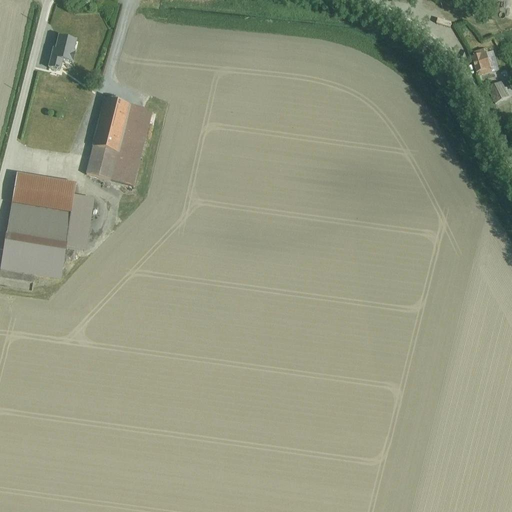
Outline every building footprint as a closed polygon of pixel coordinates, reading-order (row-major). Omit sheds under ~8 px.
[(54,49),(49,68),(61,71),(63,61),(74,65),(74,62),(77,52),(73,51),(76,41),(59,37),(56,50),(54,49)] [(475,58),(472,59),(477,75),(481,74),(482,77),(500,71),(494,52),(489,54),(487,50),(474,54),(475,58)] [(502,83),(487,90),(495,106),(510,98),(502,83)] [(118,153),(130,105),(104,99),(95,135),(96,135),(94,142),(93,142),(92,147),(93,147),(118,153)] [(118,153),(93,147),(86,175),(134,187),(153,111),(130,105),(118,153)] [(17,175),(1,269),(61,279),(67,248),(85,251),(95,199),(75,196),(76,185),(17,175)]
